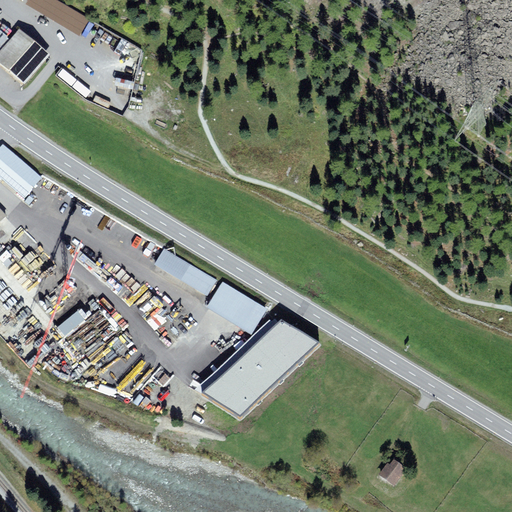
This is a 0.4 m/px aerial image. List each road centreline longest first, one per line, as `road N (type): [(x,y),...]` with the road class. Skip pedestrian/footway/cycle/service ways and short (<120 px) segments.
road 1 (primary): [(511,434),(0,118)]
road 2 (track): [(205,39),(201,114),(230,172),(317,207),(459,298),(511,308)]
